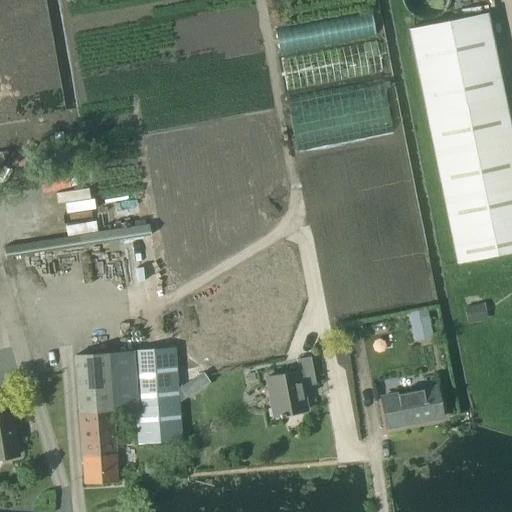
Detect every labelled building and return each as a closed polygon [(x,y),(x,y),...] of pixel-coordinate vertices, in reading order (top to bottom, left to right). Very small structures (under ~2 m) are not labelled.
[(511,139),(486,15),(408,31),(456,263),(511,251),(511,139)] [(6,245),(7,255),(153,233),(151,223),(6,245)] [(464,307),(466,324),(486,320),(484,304),(464,307)] [(422,311),(410,313),(414,335),(429,332),(426,318),(423,318),(422,311)] [(174,348),(133,351),(137,409),(139,443),(180,440),(178,402),(187,397),(195,392),(189,382),(186,384),(177,390),(174,348)] [(133,351),(76,354),(79,412),(79,413),(113,411),(137,409),(133,351)] [(299,366),(267,372),(275,415),(281,414),(282,416),(286,415),(286,413),(309,409),(304,385),(317,383),(312,355),(298,358),(299,366)] [(383,397),(389,427),(444,415),(438,385),(383,397)] [(113,411),(79,413),(84,483),(117,481),(113,411)] [(0,458),(18,455),(13,427),(15,427),(12,413),(0,415),(0,458)]
